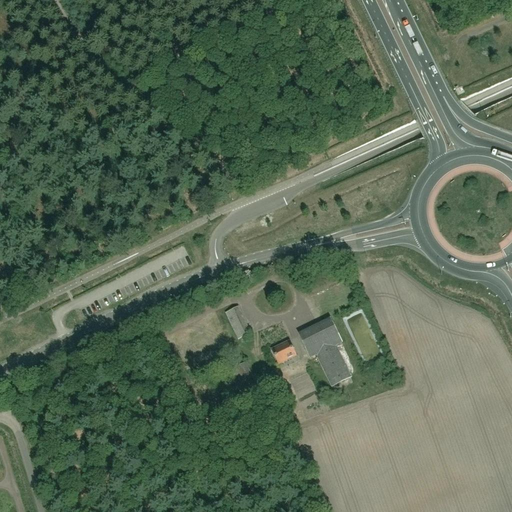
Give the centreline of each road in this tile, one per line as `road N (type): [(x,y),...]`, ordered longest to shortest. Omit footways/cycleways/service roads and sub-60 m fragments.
road 1 (unclassified): [(220,270),(217,237),(236,218),(511,91)]
road 2 (track): [(251,199),(56,0)]
road 3 (tertiary): [(0,374),(220,270)]
road 4 (trunk): [(369,0),(435,134),(441,168)]
road 5 (track): [(297,0),(132,80)]
